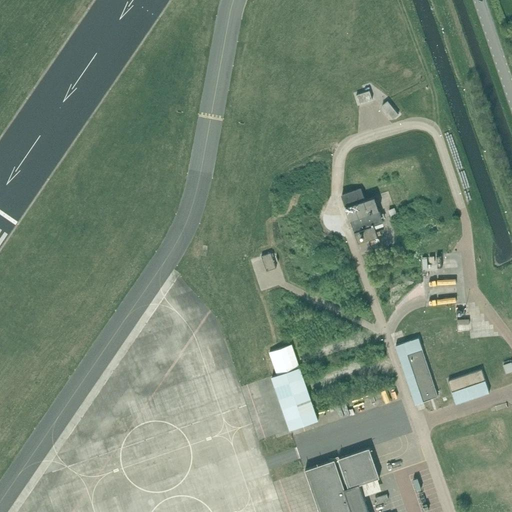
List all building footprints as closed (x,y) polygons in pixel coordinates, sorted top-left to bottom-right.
[(372,99),(369,91),(356,95),(359,104),(372,99)] [(386,99),(381,103),(392,116),(397,112),(386,99)] [(383,222),(379,210),(380,210),(375,196),(365,200),(361,188),(342,195),(346,206),(345,206),(350,220),(351,220),(358,243),(378,236),(374,225),(383,222)] [(271,253),(261,256),(267,271),(276,268),(275,263),(273,258),(271,253)] [(438,396),(436,391),(422,349),(419,337),(396,345),(415,404),(438,396)] [(269,352),(277,375),(300,367),(292,345),(269,352)] [(511,363),(503,366),(506,373),(511,371),(511,363)] [(300,367),(277,375),(272,376),(280,401),(290,430),(318,420),(303,377),(300,367)] [(448,380),(456,404),(490,392),(482,369),(448,380)] [(335,461),(335,459),(305,469),(320,511),(368,511),(359,484),(380,477),(370,447),(339,458),(339,460),(335,461)]
